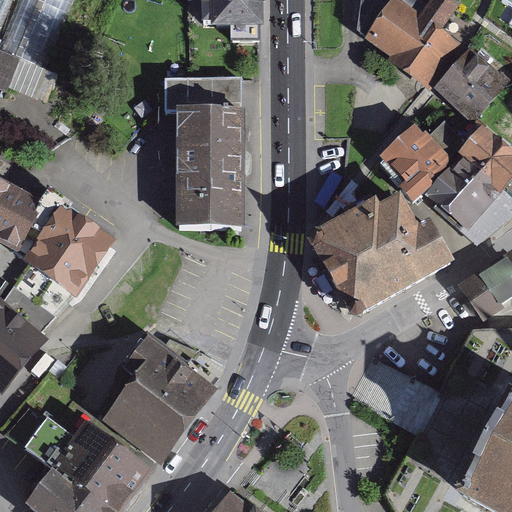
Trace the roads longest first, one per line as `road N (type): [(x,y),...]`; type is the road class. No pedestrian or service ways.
road 1 (primary): [(287,0),(286,242),(265,345)]
road 2 (tertiary): [(265,345),(319,358),(344,348),(511,242)]
road 3 (primary): [(265,345),(229,424),(167,511)]
